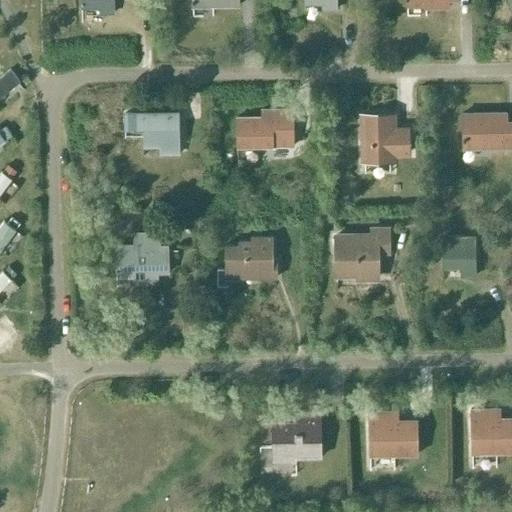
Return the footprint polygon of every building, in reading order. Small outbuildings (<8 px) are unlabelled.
[(113,12),(112,0),(81,0),(81,7),(99,6),(99,13),(113,12)] [(336,9),(335,0),(304,0),(304,3),(322,3),(322,9),(336,9)] [(0,98),(20,82),(11,70),(0,79),(0,98)] [(253,116),(237,117),(237,146),(271,146),(293,145),(292,108),(261,109),(261,116),(253,116)] [(178,112),(124,114),(124,127),(143,127),(143,146),(161,145),(161,154),(179,154),(178,112)] [(485,112),(462,113),(462,143),(480,143),(480,147),(511,146),(511,125),(506,126),(506,112),(504,112),(485,112)] [(391,113),(362,114),(363,160),(390,160),(390,152),(408,152),(408,129),(391,130),(391,113)] [(0,195),(12,181),(2,173),(0,175),(0,195)] [(0,253),(16,231),(2,221),(0,224),(0,253)] [(371,234),(335,235),(336,270),(357,270),(357,278),(377,277),(376,247),(387,246),(387,228),(371,229),(371,234)] [(134,244),(116,244),(116,250),(116,273),(133,273),(134,284),(156,283),(156,270),(166,269),(166,272),(167,272),(167,244),(160,244),(159,232),(133,233),(134,244)] [(474,235),(443,236),(443,268),(460,267),(460,276),(474,276),(474,235)] [(238,245),(225,245),(225,271),(227,271),(229,275),(232,277),(237,277),(240,275),(242,271),(256,271),(259,277),(276,277),(276,259),(272,259),(272,236),(251,236),(251,240),(238,240),(238,245)] [(0,292),(12,281),(2,271),(0,273),(0,292)] [(511,416),(499,417),(499,408),(470,409),(471,452),(511,451),(511,416)] [(397,419),(397,410),(368,411),(369,455),(417,454),(416,419),(397,419)] [(295,457),(320,456),(319,412),(294,412),(294,422),(271,422),(272,462),(295,461),(295,457)]
